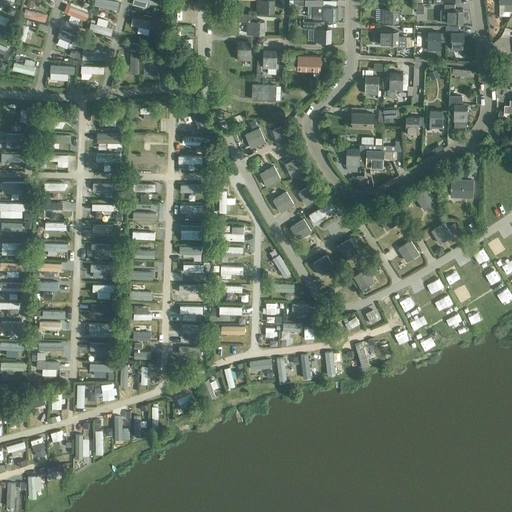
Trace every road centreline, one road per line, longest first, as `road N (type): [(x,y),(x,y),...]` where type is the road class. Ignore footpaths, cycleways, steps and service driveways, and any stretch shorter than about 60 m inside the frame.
road 1 (residential): [(351,46),(345,74),(309,121),(336,180),(354,192),(377,191),(470,137),(488,114),(476,0)]
road 2 (unknown): [(0,439),(164,376)]
